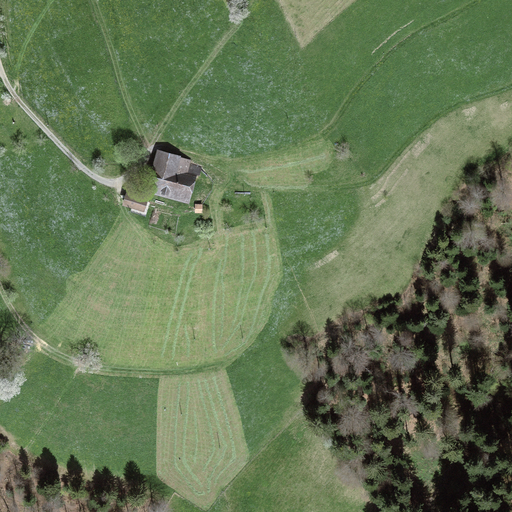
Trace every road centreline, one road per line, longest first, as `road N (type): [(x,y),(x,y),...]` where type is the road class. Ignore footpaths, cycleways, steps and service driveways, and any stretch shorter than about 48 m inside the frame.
road 1 (track): [(0,66),(25,108),(99,179),(120,180),(159,147),(208,160),(259,190),(369,181),(445,110),(511,85)]
road 2 (track): [(0,286),(21,322),(51,349),(91,365),(142,371)]
